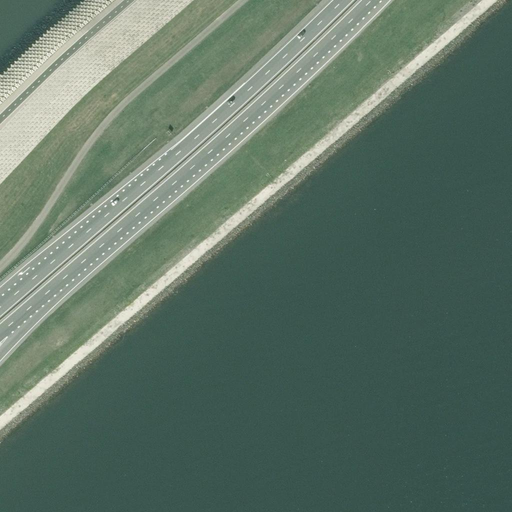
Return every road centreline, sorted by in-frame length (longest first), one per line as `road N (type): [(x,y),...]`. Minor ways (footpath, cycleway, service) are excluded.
road 1 (motorway): [(4,330),(225,144),(376,0)]
road 2 (motorway): [(342,0),(0,308)]
